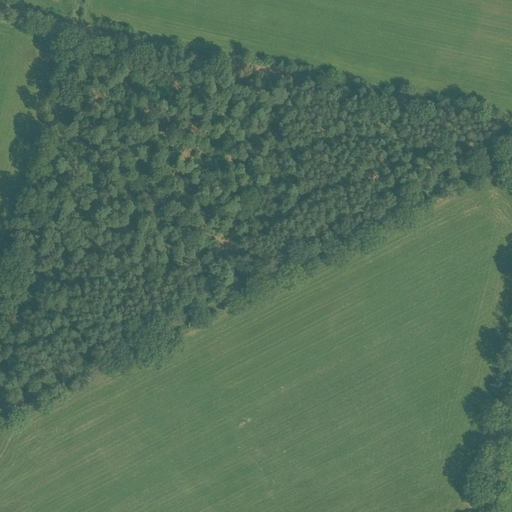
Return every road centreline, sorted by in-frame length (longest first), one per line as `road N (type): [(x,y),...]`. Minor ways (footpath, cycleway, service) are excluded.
road 1 (track): [(511,156),(0,417)]
road 2 (track): [(511,123),(0,10)]
